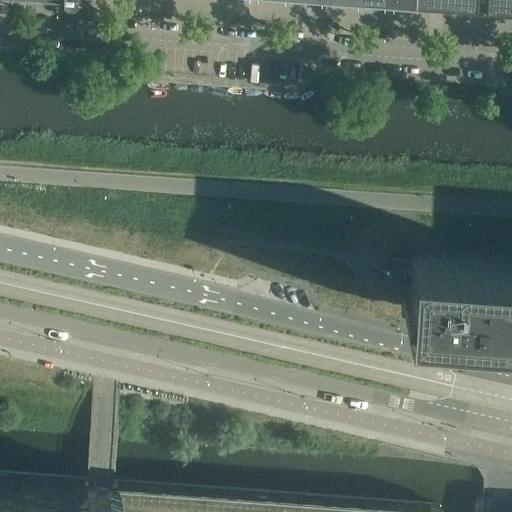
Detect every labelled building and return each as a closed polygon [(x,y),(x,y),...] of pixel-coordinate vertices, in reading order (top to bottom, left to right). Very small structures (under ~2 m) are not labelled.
[(511,258),(411,251),(410,259),(410,267),(408,284),(407,297),(407,306),(406,313),(447,316),(457,317),(511,321),(511,258)] [(402,266),(410,267),(410,259),(403,258),(402,266)] [(407,297),(408,284),(401,284),(400,296),(407,297)] [(407,306),(407,297),(400,297),(399,305),(407,306)] [(457,317),(447,316),(446,324),(456,324),(457,317)] [(84,511),(85,506),(86,492),(87,478),(86,478),(0,471),(0,511),(84,511)] [(97,507),(110,507),(111,494),(112,480),(100,479),(87,478),(86,492),(85,506),(97,507)] [(113,480),(112,480),(111,494),(110,507),(109,511),(436,511),(437,505),(113,480)]
